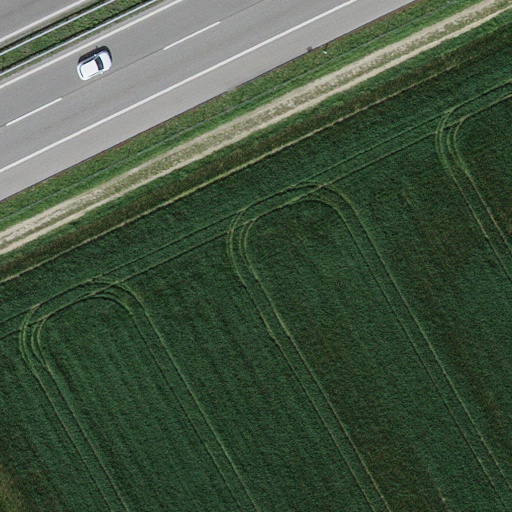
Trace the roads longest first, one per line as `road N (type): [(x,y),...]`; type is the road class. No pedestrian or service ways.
road 1 (track): [(0,244),(509,0)]
road 2 (motorway): [(0,128),(265,0)]
